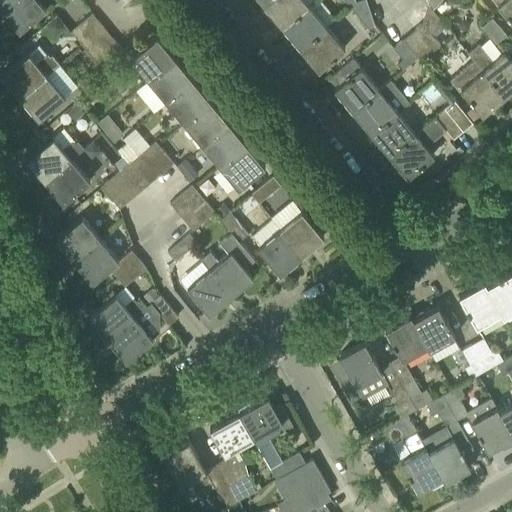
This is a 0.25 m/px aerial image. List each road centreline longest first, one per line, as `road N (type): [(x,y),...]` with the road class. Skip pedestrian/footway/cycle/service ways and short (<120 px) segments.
road 1 (residential): [(410,254),(396,219),(209,0)]
road 2 (residential): [(80,443),(265,329)]
road 3 (residential): [(376,511),(265,329)]
road 4 (tertiary): [(80,443),(0,251)]
road 5 (residential): [(265,329),(410,254)]
